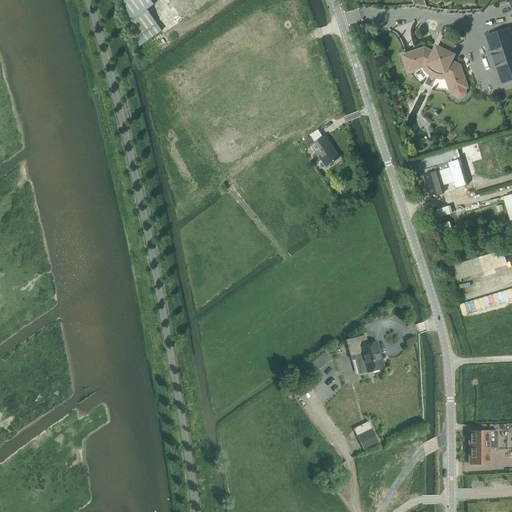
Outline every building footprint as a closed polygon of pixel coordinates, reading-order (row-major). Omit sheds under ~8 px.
[(151,0),(124,0),(139,47),(162,31),(158,25),(147,9),(154,4),(151,0)] [(497,69),(502,84),(511,80),(511,38),(508,28),(486,35),(491,50),(486,52),(493,71),(497,69)] [(457,96),(459,97),(462,96),(464,94),(465,91),(464,88),(466,87),(459,66),(450,61),(453,55),(436,47),(433,53),(424,48),(403,56),(408,71),(421,67),(419,62),(422,61),(450,75),(451,78),(447,80),(451,92),(453,91),(454,94),(457,96)] [(311,137),(305,141),(309,147),(312,146),(326,167),(339,158),(324,137),(315,143),(311,137)] [(476,144),(457,149),(460,159),(466,179),(476,174),(472,162),(481,160),(476,144)] [(457,149),(408,163),(411,173),(424,170),(424,169),(436,165),(448,162),(458,159),(460,159),(457,149)] [(425,174),(423,175),(430,198),(445,193),(456,190),(456,188),(468,184),(466,179),(460,159),(458,159),(448,162),(436,165),(424,169),(424,170),(425,174)] [(511,194),(503,197),(503,198),(504,200),(511,227),(511,194)] [(451,281),(504,266),(500,252),(447,268),(451,281)] [(365,335),(347,340),(351,357),(352,360),(356,359),(359,374),(367,372),(384,368),(377,342),(368,345),(365,335)] [(306,377),(302,371),(294,377),(299,383),(306,377)] [(369,422),(354,429),(357,436),(360,443),(364,450),(379,443),(376,435),(369,422)] [(483,432),(468,432),(469,454),(470,465),(484,465),(484,448),(498,448),(498,431),(483,432)]
